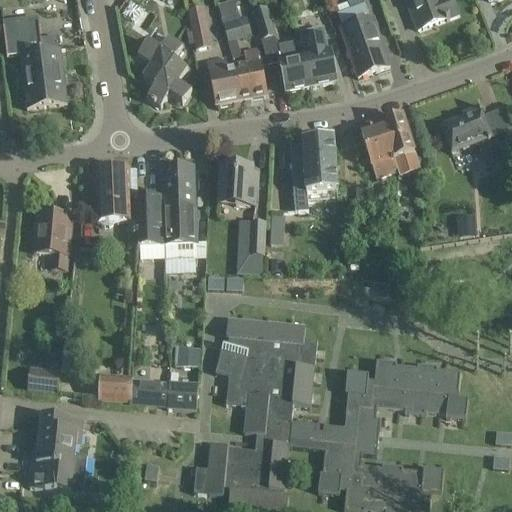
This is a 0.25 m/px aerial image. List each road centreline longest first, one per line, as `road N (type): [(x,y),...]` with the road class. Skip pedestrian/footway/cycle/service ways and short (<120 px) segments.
road 1 (residential): [(122,146),(372,109),(511,58)]
road 2 (unknown): [(195,419),(0,408)]
road 3 (residential): [(0,333),(14,164)]
road 4 (residential): [(122,146),(92,0)]
